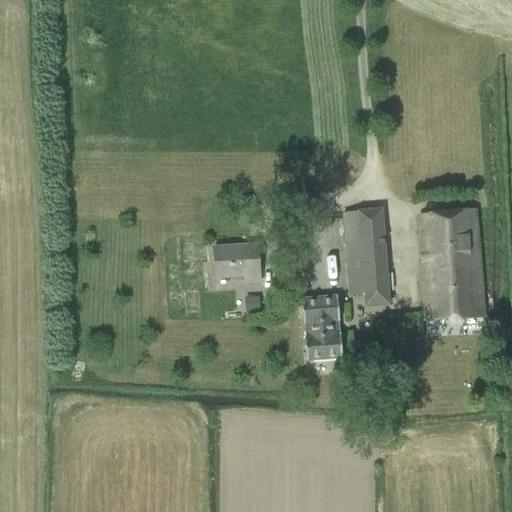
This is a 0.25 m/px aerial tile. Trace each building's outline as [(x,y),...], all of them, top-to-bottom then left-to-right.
[(350,297),(387,294),(381,211),(343,214),(350,297)] [(425,322),(483,319),(478,243),(475,212),(419,217),(425,322)] [(213,248),(215,280),(244,279),(244,285),(259,284),(257,246),(213,248)] [(282,271),(294,271),(292,252),(281,252),(282,271)] [(260,298),(247,299),(247,310),(261,309),(260,298)] [(301,301),(303,325),(308,325),(309,337),(303,337),(305,362),(341,360),(339,335),(334,335),(333,323),(339,323),(337,298),(301,301)]
